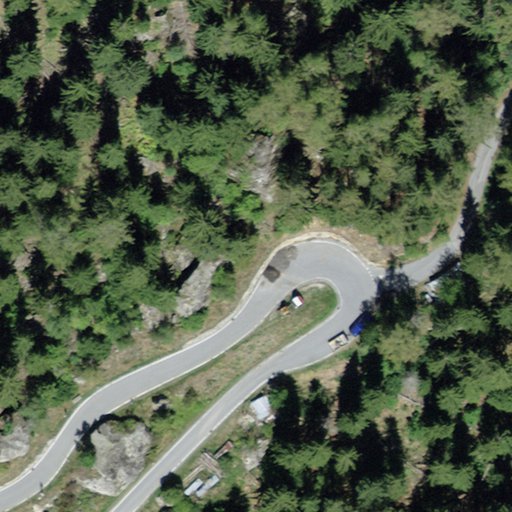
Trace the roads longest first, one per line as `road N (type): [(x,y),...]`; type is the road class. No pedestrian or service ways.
road 1 (tertiary): [(119,511),(269,368),(350,322),(357,288),(330,262),(289,268),(219,343),(106,398),(83,415),(34,481),(0,502)]
road 2 (track): [(359,305),(401,301),(463,240),(511,133)]
